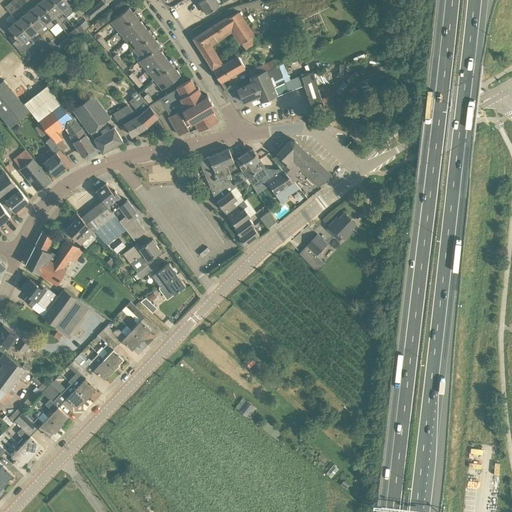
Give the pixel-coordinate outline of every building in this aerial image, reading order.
[(53,17),(61,11),(52,0),(41,0),(40,1),(53,17)] [(69,4),(65,0),(52,0),(61,11),(69,4)] [(102,0),(85,15),(89,20),(108,4),(106,1),(107,0),(102,0)] [(201,0),(199,2),(206,13),(219,6),(215,0),(201,0)] [(54,25),(50,20),(53,17),(40,1),(32,8),(49,29),(54,25)] [(80,1),(77,3),(84,11),(87,9),(80,1)] [(18,2),(13,6),(16,10),(21,6),(18,2)] [(84,11),(77,3),(76,2),(71,6),(79,16),(84,12),(84,11)] [(110,22),(114,27),(133,12),(129,7),(110,22)] [(41,36),(49,29),(32,8),(24,14),(41,36)] [(114,27),(118,32),(139,14),(135,10),(133,12),(114,27)] [(232,29),(246,51),(260,44),(239,13),(238,12),(236,13),(222,20),(193,38),(194,40),(195,39),(196,41),(195,42),(212,69),(221,63),(209,44),(232,29)] [(34,43),(34,42),(41,36),(24,14),(16,21),(29,37),(34,43)] [(94,25),(97,29),(110,19),(107,14),(94,25)] [(118,32),(122,36),(140,21),(143,19),(139,14),(118,32)] [(9,37),(17,47),(21,53),(34,43),(29,37),(16,21),(8,27),(13,34),(9,37)] [(75,29),(79,33),(79,34),(88,26),(84,21),(75,29)] [(122,36),(126,40),(144,26),(140,21),(122,36)] [(126,40),(130,45),(148,30),(144,26),(126,40)] [(148,30),(130,45),(133,50),(154,33),(150,28),(148,30)] [(133,50),(137,55),(156,40),(158,38),(154,33),(133,50)] [(68,36),(61,42),(64,46),(71,39),(68,36)] [(101,36),(97,39),(102,45),(106,42),(101,36)] [(137,55),(141,59),(160,44),(156,40),(137,55)] [(102,45),(107,51),(111,48),(106,42),(102,45)] [(160,44),(141,59),(138,61),(143,66),(161,51),(163,49),(160,44)] [(116,62),(120,58),(114,51),(110,54),(116,62)] [(143,66),(146,71),(165,56),(161,51),(143,66)] [(220,81),(245,67),(238,55),(213,70),(215,73),(220,82),(220,81)] [(146,71),(150,75),(168,60),(165,56),(146,71)] [(127,66),(120,58),(116,62),(123,69),(127,66)] [(150,75),(154,80),(175,63),(171,58),(168,60),(150,75)] [(248,70),(251,77),(266,71),(277,66),(274,59),(271,61),(248,70)] [(280,64),(284,73),(289,70),(285,62),(280,64)] [(175,63),(154,80),(158,85),(176,70),(179,68),(175,63)] [(237,89),(243,103),(259,96),(261,101),(274,96),(271,88),(284,83),(281,75),(284,73),(280,64),(277,66),(266,71),(251,77),(253,82),(237,89)] [(158,85),(162,89),(180,75),(176,70),(158,85)] [(134,82),(137,78),(132,72),(128,75),(134,82)] [(312,72),(284,83),(271,88),(274,96),(261,101),(261,102),(281,93),(281,94),(286,92),(285,91),(287,90),(287,91),(304,84),(310,104),(322,101),(312,72)] [(143,84),(137,78),(134,82),(139,88),(143,84)] [(177,88),(149,105),(158,116),(166,109),(170,116),(168,117),(179,135),(188,130),(189,132),(197,127),(198,130),(199,130),(206,126),(217,120),(211,111),(215,108),(207,95),(204,97),(198,87),(196,89),(190,79),(176,87),(177,88)] [(47,85),(24,102),(30,110),(40,124),(47,132),(51,137),(55,144),(62,139),(55,129),(62,124),(70,135),(74,141),(73,141),(82,156),(94,148),(85,134),(81,128),(48,86),(47,85)] [(158,116),(149,105),(136,91),(131,95),(133,97),(129,101),(140,114),(138,115),(147,126),(153,120),(155,120),(156,119),(157,117),(158,116)] [(148,103),(153,100),(147,94),(143,97),(148,103)] [(76,101),(69,105),(84,124),(93,140),(99,147),(102,153),(122,141),(114,126),(110,129),(107,125),(100,129),(98,125),(110,117),(94,95),(78,105),(76,101)] [(147,126),(138,115),(128,105),(119,109),(112,114),(120,126),(124,123),(131,136),(147,126)] [(13,129),(16,134),(21,130),(17,125),(13,129)] [(44,162),(54,175),(66,165),(55,153),(53,151),(58,147),(55,144),(51,137),(45,141),(51,148),(46,152),(50,157),(44,162)] [(284,171),(288,176),(297,167),(304,173),(319,187),(322,182),(323,183),(330,175),(331,176),(332,175),(294,140),(290,140),(285,145),(277,154),(273,158),(280,167),(284,171)] [(212,188),(215,195),(232,183),(245,174),(235,159),(233,160),(228,148),(199,161),(210,188),(212,188)] [(235,159),(245,174),(247,178),(252,185),(262,178),(265,183),(267,181),(279,200),(298,188),(288,176),(284,171),(280,167),(277,169),(266,168),(260,159),(259,159),(252,148),(235,159)] [(51,180),(26,150),(14,159),(38,190),(51,180)] [(28,200),(5,172),(0,176),(0,197),(7,192),(11,197),(5,201),(10,207),(10,206),(14,211),(28,200)] [(241,196),(237,199),(231,190),(247,178),(245,174),(232,183),(215,195),(218,199),(217,200),(218,200),(216,201),(226,214),(237,206),(244,201),(241,196)] [(106,183),(95,191),(102,200),(111,212),(119,206),(124,202),(114,190),(112,192),(106,183)] [(137,217),(135,213),(136,212),(127,199),(124,202),(119,206),(126,215),(119,221),(123,227),(130,235),(142,226),(136,218),(137,217)] [(0,223),(10,216),(0,203),(0,223)] [(234,228),(250,216),(244,208),(240,211),(237,206),(226,214),(236,227),(234,228)] [(272,225),(275,222),(269,211),(264,215),(272,225)] [(80,217),(88,225),(93,221),(86,212),(80,217)] [(326,229),(339,241),(342,237),(344,239),(350,232),(348,231),(356,223),(344,212),(337,220),(335,219),(329,225),(330,225),(326,229)] [(94,240),(98,236),(93,230),(88,225),(80,217),(76,213),(71,218),(74,221),(66,228),(80,242),(85,247),(94,240)] [(260,218),(267,228),(272,225),(264,215),(260,218)] [(240,236),(238,237),(239,237),(254,225),(249,218),(250,216),(234,228),(240,236)] [(259,235),(253,227),(255,226),(254,225),(239,237),(244,245),(259,235)] [(146,232),(142,226),(130,235),(134,240),(146,232)] [(58,257),(51,253),(46,250),(51,238),(42,230),(35,243),(25,264),(49,280),(57,285),(83,250),(79,247),(69,241),(60,235),(57,239),(63,242),(57,251),(60,253),(58,257)] [(327,244),(317,234),(299,253),(317,271),(324,263),(317,255),(327,244)] [(125,246),(118,237),(110,244),(117,253),(125,246)] [(152,240),(144,246),(138,251),(134,245),(123,253),(137,273),(148,265),(151,263),(148,259),(160,251),(152,240)] [(112,257),(107,262),(111,267),(116,262),(112,257)] [(177,274),(169,263),(151,276),(160,287),(177,274)] [(148,265),(137,273),(136,274),(140,279),(152,270),(148,265)] [(158,288),(167,300),(185,286),(177,274),(160,287),(158,288)] [(69,314),(76,305),(80,300),(63,289),(58,297),(40,283),(39,285),(30,278),(26,283),(25,283),(22,287),(22,288),(21,289),(28,295),(24,300),(33,306),(36,301),(47,309),(42,316),(64,333),(74,318),(69,314)] [(157,297),(153,292),(148,296),(151,301),(157,297)] [(157,308),(150,301),(146,298),(140,301),(152,313),(157,308)] [(135,322),(137,323),(131,330),(141,340),(151,329),(141,320),(145,316),(130,301),(126,306),(122,310),(127,315),(131,315),(135,318),(135,322)] [(0,342),(7,347),(10,343),(23,352),(29,344),(3,324),(0,327),(0,342)] [(102,330),(118,345),(122,340),(132,350),(141,340),(131,330),(127,325),(121,331),(119,329),(114,330),(113,331),(107,326),(102,330)] [(97,353),(98,353),(114,369),(123,358),(113,349),(118,345),(102,330),(98,334),(107,343),(97,353)] [(62,334),(57,331),(53,336),(58,340),(62,334)] [(22,380),(29,372),(21,366),(4,353),(0,359),(0,362),(3,365),(0,369),(0,399),(6,391),(11,395),(12,395),(15,391),(10,388),(18,377),(22,380)] [(79,354),(76,357),(74,359),(85,369),(89,364),(104,379),(114,369),(98,353),(91,360),(88,358),(86,361),(79,354)] [(254,365),(252,363),(253,362),(248,358),(244,363),(249,367),(249,368),(259,377),(259,376),(269,385),(272,382),(262,373),(261,373),(253,366),(254,365)] [(68,381),(71,383),(86,398),(96,387),(86,378),(90,374),(85,369),(74,359),(68,366),(76,373),(68,381)] [(21,366),(29,372),(32,368),(24,363),(21,366)] [(29,380),(37,386),(40,381),(32,375),(29,380)] [(62,403),(66,398),(76,408),(86,398),(71,383),(66,388),(56,378),(53,381),(48,386),(46,388),(62,403)] [(9,427),(14,421),(19,416),(23,412),(42,392),(46,388),(48,386),(43,382),(37,388),(36,386),(32,390),(34,392),(8,417),(7,416),(2,421),(9,427)] [(58,427),(59,426),(68,416),(58,407),(62,403),(46,388),(42,392),(49,399),(45,404),(53,412),(48,417),(58,427)] [(245,416),(253,406),(247,401),(239,411),(245,416)] [(34,431),(38,427),(49,437),(58,427),(48,417),(43,422),(37,417),(33,421),(23,412),(19,416),(34,431)] [(41,446),(30,436),(34,431),(19,416),(14,421),(21,428),(17,433),(22,438),(17,443),(31,456),(41,446)] [(20,446),(11,456),(21,466),(31,456),(17,443),(20,446)] [(13,475),(2,465),(0,467),(0,481),(3,485),(13,475)] [(110,466),(101,474),(103,477),(113,469),(110,466)] [(346,489),(349,485),(343,481),(340,484),(346,489)]
